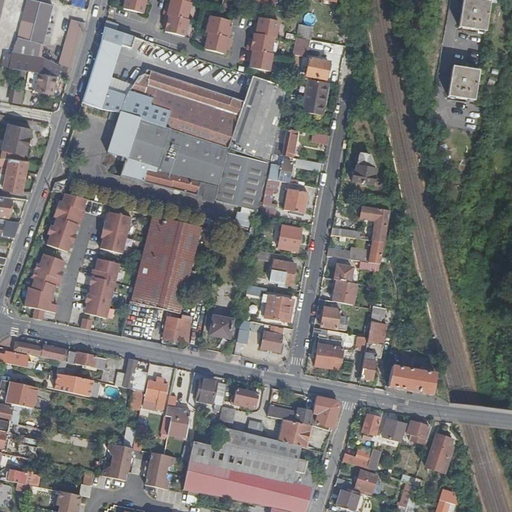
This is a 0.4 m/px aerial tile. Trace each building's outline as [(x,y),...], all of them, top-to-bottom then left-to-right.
[(90,11),(77,8),(60,67),(46,60),(44,59),(43,44),(53,6),(29,0),(19,38),(13,54),(12,56),(6,55),(3,68),(40,75),(57,78),(70,80),(83,39),(90,11)] [(126,0),(124,10),(143,15),(146,5),(149,6),(150,0),(126,0)] [(166,16),(164,23),(168,24),(167,28),(165,33),(185,39),(189,22),(187,21),(191,5),(190,4),(190,0),(170,0),(172,0),(171,5),(170,9),(166,8),(164,16),(166,16)] [(231,0),(225,0),(223,12),(229,13),(231,0)] [(277,0),(268,0),(267,5),(255,3),(254,7),(276,11),(277,0)] [(484,34),(489,4),(464,0),(462,0),(458,30),(484,34)] [(228,31),(229,27),(230,22),(211,17),(207,33),(209,34),(205,50),(224,55),(226,50),(227,46),(230,47),(232,39),(230,39),(232,32),(228,31)] [(260,20),(259,25),(258,29),(254,28),(253,36),(255,36),(254,41),(253,45),(249,44),(248,52),(250,52),(248,59),(252,60),(251,64),(250,70),(270,74),(273,56),(271,56),(274,40),(276,40),(279,23),(260,20)] [(312,30),(299,27),(297,40),(310,42),(312,30)] [(134,39),(104,29),(101,41),(121,47),(121,46),(131,49),(134,39)] [(297,40),(293,56),(306,59),(310,42),(297,40)] [(121,47),(101,41),(99,51),(118,57),(121,47)] [(287,89),(252,78),(243,103),(147,72),(146,72),(144,76),(143,75),(139,77),(133,86),(126,96),(107,90),(111,79),(118,57),(99,51),(82,104),(120,114),(228,150),(272,165),(274,156),(276,145),(287,89)] [(298,77),(297,80),(308,82),(311,82),(311,79),(326,81),(329,65),(310,61),(307,75),(301,74),(300,77),(298,77)] [(447,99),(473,103),(478,73),(452,69),(447,99)] [(54,96),(57,78),(40,75),(36,93),(54,96)] [(126,96),(133,86),(111,79),(107,90),(126,96)] [(324,110),(328,85),(311,82),(308,82),(303,114),(317,116),(319,110),(324,110)] [(228,150),(120,114),(107,154),(126,160),(120,178),(211,200),(228,150)] [(2,159),(24,162),(26,155),(32,131),(10,126),(2,159)] [(285,146),(276,145),(274,156),(279,157),(283,158),(283,157),(293,159),(298,134),(287,132),(285,146)] [(92,138),(73,133),(67,151),(87,155),(92,138)] [(329,137),(316,135),(315,142),(328,145),(329,137)] [(216,201),(258,212),(270,165),(228,154),(216,201)] [(374,169),(370,156),(359,154),(355,173),(353,173),(352,183),(372,187),(375,171),(374,170),(374,169)] [(274,156),(272,165),(269,181),(280,183),(280,181),(289,183),(292,164),(282,163),(281,170),(277,169),(279,157),(274,156)] [(28,163),(24,162),(2,159),(0,158),(0,166),(4,167),(8,167),(7,176),(1,175),(0,174),(0,189),(22,194),(28,163)] [(318,170),(319,164),(299,161),(298,166),(318,170)] [(280,183),(269,181),(262,216),(274,219),(281,183),(280,183)] [(64,188),(55,184),(52,191),(61,194),(64,188)] [(308,195),(288,191),(284,212),(304,216),(308,195)] [(82,212),(86,201),(65,196),(61,205),(58,204),(53,218),(56,219),(53,229),(50,228),(47,235),(50,237),(46,247),(67,254),(70,244),(72,245),(75,237),(73,236),(76,227),(79,228),(84,213),(82,212)] [(14,202),(12,199),(0,197),(0,216),(5,217),(6,209),(10,210),(14,207),(14,202)] [(380,211),(379,200),(369,199),(367,209),(380,211)] [(237,208),(235,226),(249,228),(251,210),(237,208)] [(383,247),(389,213),(380,211),(367,209),(362,208),(361,220),(370,222),(370,219),(376,220),(372,245),(383,247)] [(121,256),(130,219),(109,214),(106,224),(104,224),(100,240),(102,240),(100,251),(121,256)] [(201,230),(152,218),(131,304),(179,316),(201,230)] [(302,231),(282,227),(278,250),(298,253),(302,231)] [(362,235),(332,230),(331,237),(361,242),(362,235)] [(379,268),(383,247),(372,245),(370,254),(352,250),(351,255),(329,251),(327,258),(362,265),(379,268)] [(270,255),(255,252),(253,260),(268,263),(270,255)] [(63,263),(43,256),(39,266),(36,265),(30,280),(34,281),(30,290),(27,290),(23,307),(35,309),(33,319),(42,320),(44,312),(56,315),(58,307),(50,306),(51,298),(54,288),(57,289),(62,274),(60,274),(63,263)] [(106,320),(119,266),(98,261),(95,271),(93,271),(89,286),(92,287),(89,297),(87,296),(85,304),(87,304),(85,315),(106,320)] [(269,284),(291,288),(295,266),(273,262),(269,284)] [(378,275),(379,268),(362,265),(361,272),(378,275)] [(337,267),(334,281),(335,281),(350,284),(352,270),(337,267)] [(341,305),(352,307),(357,285),(350,284),(335,281),(334,286),(331,303),(341,305)] [(266,297),(267,291),(248,287),(246,295),(263,298),(261,304),(267,305),(264,320),(286,324),(290,309),(292,310),(293,302),(266,297)] [(331,303),(325,302),(321,328),(346,332),(347,325),(344,325),(345,319),(339,318),(340,314),(341,312),(340,312),(341,305),(331,303)] [(371,307),(369,320),(383,322),(384,309),(371,307)] [(190,329),(192,320),(188,319),(182,317),(180,322),(167,319),(162,340),(183,344),(186,329),(190,329)] [(229,340),(233,321),(213,318),(209,336),(229,340)] [(81,330),(90,332),(92,322),(84,320),(81,330)] [(241,322),(237,344),(246,346),(249,333),(247,332),(249,323),(241,322)] [(365,353),(360,380),(371,382),(376,360),(381,361),(388,327),(383,326),(383,323),(380,322),(380,326),(370,324),(367,339),(365,353)] [(280,353),(284,329),(272,327),(271,335),(264,334),(261,350),(280,353)] [(314,330),(313,338),(319,339),(315,368),(331,371),(332,363),(341,364),(344,344),(327,341),(328,333),(314,330)] [(355,351),(365,353),(367,339),(358,338),(355,351)] [(17,345),(14,353),(35,357),(36,355),(39,356),(41,351),(17,345)] [(60,363),(63,363),(65,353),(44,348),(41,359),(60,363)] [(96,359),(70,353),(67,364),(94,370),(96,359)] [(5,358),(0,356),(0,363),(28,369),(29,359),(6,354),(5,358)] [(392,368),(388,389),(432,397),(436,377),(423,374),(423,369),(425,370),(426,366),(424,366),(425,361),(413,359),(410,371),(392,368)] [(139,363),(130,361),(127,377),(124,389),(124,390),(135,392),(145,394),(147,382),(149,375),(142,374),(142,371),(137,370),(139,363)] [(65,377),(67,364),(63,363),(60,363),(58,375),(65,377)] [(150,370),(149,375),(147,382),(150,383),(154,383),(156,372),(150,370)] [(94,383),(65,377),(58,375),(55,391),(90,399),(94,383)] [(154,383),(150,383),(146,402),(157,404),(156,411),(163,412),(169,387),(163,386),(164,382),(159,380),(158,385),(154,383)] [(223,409),(228,387),(201,381),(197,402),(213,406),(213,405),(216,405),(215,412),(222,414),(223,410),(223,409)] [(37,390),(3,382),(0,395),(0,403),(14,406),(30,409),(33,410),(37,390)] [(145,394),(135,392),(131,411),(141,413),(145,394)] [(235,406),(254,410),(256,411),(259,397),(237,392),(234,406),(235,406)] [(170,404),(167,418),(173,419),(169,436),(187,440),(193,414),(176,410),(179,400),(172,399),(171,403),(170,404)] [(337,404),(317,400),(314,414),(314,415),(319,417),(316,425),(312,424),(311,428),(322,431),(323,427),(325,428),(325,431),(330,433),(332,430),(333,430),(340,409),(337,404)] [(0,406),(0,422),(7,424),(10,424),(11,418),(12,412),(20,414),(29,416),(30,409),(14,406),(13,410),(0,406)] [(298,414),(270,409),(268,418),(285,422),(311,428),(312,424),(314,415),(314,414),(299,411),(298,414)] [(220,424),(219,428),(231,431),(235,412),(223,410),(222,414),(220,424)] [(213,422),(220,424),(222,414),(215,412),(213,422)] [(376,436),(378,437),(382,422),(381,422),(381,420),(369,418),(363,435),(375,438),(376,436)] [(0,454),(6,456),(7,456),(8,451),(0,448),(0,443),(3,445),(7,424),(0,422),(0,454)] [(311,428),(285,422),(280,444),(302,449),(306,450),(311,428)] [(405,435),(408,428),(389,422),(383,439),(402,445),(405,435)] [(251,424),(248,435),(261,439),(264,427),(251,424)] [(412,424),(412,425),(408,436),(411,437),(409,443),(419,446),(420,444),(425,445),(430,430),(412,424)] [(143,428),(138,427),(137,431),(134,444),(139,446),(143,428)] [(215,449),(194,444),(193,449),(190,463),(313,488),(317,481),(313,480),(315,470),(306,468),(307,464),(298,462),(302,449),(280,444),(261,439),(248,435),(231,431),(219,428),(215,449)] [(434,474),(445,440),(437,438),(427,471),(434,474)] [(453,443),(445,440),(434,474),(444,477),(452,451),(450,451),(453,443)] [(131,460),(133,451),(110,446),(109,452),(113,458),(114,458),(112,469),(110,469),(105,472),(104,476),(127,481),(128,475),(132,476),(135,461),(131,460)] [(190,463),(193,449),(187,448),(184,462),(190,463)] [(367,471),(375,474),(382,454),(374,452),(372,458),(367,471)] [(356,461),(346,457),(344,464),(367,471),(372,458),(359,453),(356,461)] [(176,460),(165,458),(153,455),(151,463),(147,463),(144,478),(148,479),(147,485),(170,489),(170,487),(166,481),(165,480),(168,469),(169,469),(175,466),(176,460)] [(305,511),(313,488),(190,463),(186,480),(195,482),(196,479),(200,480),(201,479),(209,481),(207,488),(287,506),(285,511),(288,511),(305,511)] [(10,471),(8,483),(18,485),(21,485),(33,488),(38,489),(40,478),(10,471)] [(372,495),(377,479),(361,474),(356,490),(372,495)] [(195,482),(186,480),(184,492),(191,493),(201,495),(271,508),(285,511),(287,506),(207,488),(209,481),(201,479),(200,480),(196,479),(195,482)] [(352,486),(338,481),(336,487),(349,492),(352,486)] [(423,485),(416,482),(415,487),(413,492),(420,494),(423,485)] [(20,492),(32,494),(33,488),(21,485),(20,492)] [(413,492),(415,487),(408,485),(405,493),(412,496),(413,492)] [(346,511),(355,511),(361,496),(343,490),(337,509),(346,511)] [(58,511),(78,511),(81,497),(59,493),(57,507),(60,508),(58,511)] [(201,495),(191,493),(189,505),(199,507),(201,495)] [(452,496),(443,493),(440,503),(441,503),(437,511),(455,511),(456,509),(452,496)]
